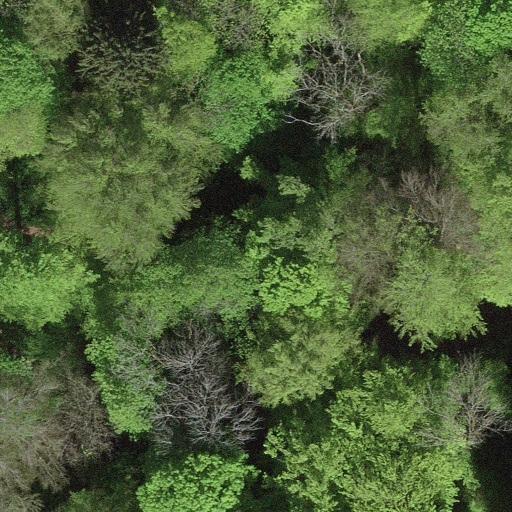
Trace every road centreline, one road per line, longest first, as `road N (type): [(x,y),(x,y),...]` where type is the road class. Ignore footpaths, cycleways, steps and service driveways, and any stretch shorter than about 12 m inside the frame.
road 1 (track): [(511,299),(386,347),(0,453)]
road 2 (track): [(511,106),(81,235),(0,226)]
